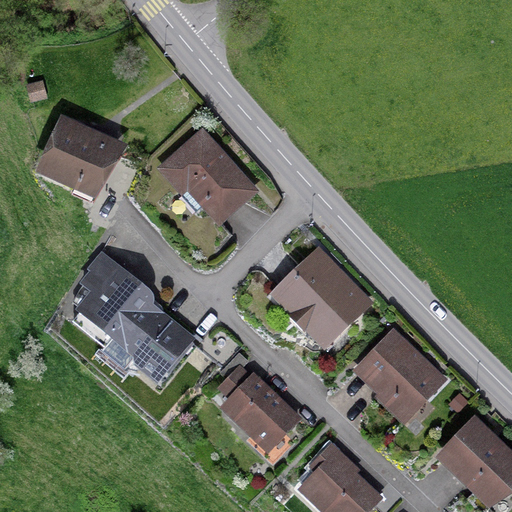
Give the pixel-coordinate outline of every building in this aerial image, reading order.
[(65,122),(42,172),(76,187),(79,181),(93,187),(116,150),(84,136),(86,131),(65,122)] [(205,204),(219,220),(251,192),(202,136),(164,170),(181,189),(178,192),(196,212),(205,204)] [(318,254),(275,295),(292,314),(299,307),(331,339),(367,304),(318,254)] [(73,323),(105,348),(114,337),(138,356),(138,363),(157,378),(188,340),(146,306),(148,300),(145,294),(99,257),(84,284),(96,295),(73,323)] [(398,399),(412,412),(441,381),(393,335),(359,370),(394,403),(398,399)] [(243,423),(269,449),(297,420),(253,378),(251,380),(240,370),(220,391),(231,401),(227,405),(227,415),(236,423),(243,423)] [(511,488),(511,475),(511,474),(511,460),(475,426),(444,458),(488,500),(494,493),(506,495),(511,488)] [(331,511),(335,509),(337,511),(360,511),(375,496),(338,460),(342,456),(331,446),(311,467),(317,472),(304,486),(330,511),(331,511)]
